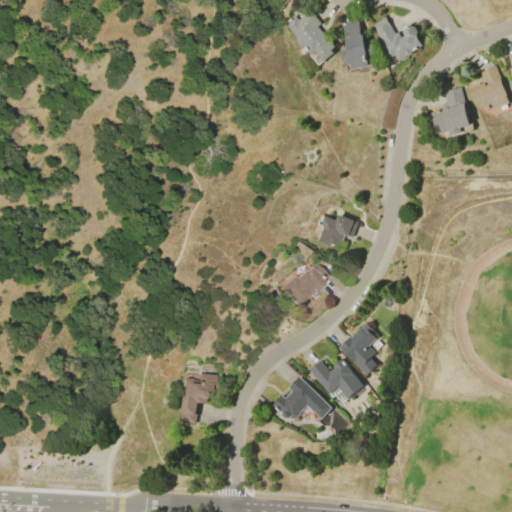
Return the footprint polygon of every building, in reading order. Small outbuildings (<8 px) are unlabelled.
[(295,33),(283,20),(286,17),(285,15),(288,13),(289,14),(292,12),(296,17),(308,7),(320,21),(317,24),(333,44),(329,47),(332,49),(322,58),(314,48),(310,52),(302,42),(298,41),(294,37),(295,33)] [(381,41),(371,25),(384,17),(394,32),(397,31),(400,36),(403,33),(402,32),(406,29),(402,24),(406,21),(407,24),(408,24),(413,25),(416,29),(415,33),(422,43),(397,58),(394,53),(388,57),(379,42),(381,41)] [(367,64),(350,68),(349,62),(343,63),(342,58),(341,58),(339,47),(346,46),(341,24),(357,20),(360,32),(361,31),(366,53),(365,53),(367,64)] [(495,64),(505,92),(504,92),(508,101),(487,109),(483,97),(482,98),(484,104),(478,106),(476,100),(474,101),(469,89),(477,86),(476,83),(483,80),(480,70),(495,64)] [(460,86),(464,102),(466,102),(469,113),(466,114),(468,123),(459,125),(460,130),(449,132),(448,129),(440,131),(438,122),(432,123),(429,111),(435,109),(435,108),(446,105),(443,90),(460,86)] [(337,214),(353,220),(352,220),(358,222),(352,238),(346,236),(347,235),(343,234),(340,240),(335,238),(331,248),(314,241),(320,227),(318,227),(323,215),(334,220),(337,214)] [(280,288),(293,275),(296,278),(305,269),(305,270),(310,266),(312,268),(317,264),(328,276),(323,280),(322,280),(313,289),(313,290),(298,305),(296,303),(295,304),(280,288)] [(365,374),(337,347),(348,336),(349,337),(358,327),(359,328),(365,322),(371,328),(369,331),(375,337),(366,346),(373,352),(368,357),(374,363),(365,374)] [(326,392),(308,369),(319,360),(327,371),(333,367),(331,365),(338,359),(342,365),(344,364),(349,369),(347,370),(360,385),(345,397),(335,385),(326,392)] [(184,380),(186,378),(192,379),(197,380),(198,372),(214,375),(213,385),(211,385),(208,404),(199,402),(195,425),(177,422),(184,380)] [(297,376),(329,406),(319,418),(304,404),(297,412),(298,413),(292,419),(288,416),(287,417),(283,417),(278,413),(279,412),(273,406),(274,405),(272,403),(280,394),(283,397),(290,390),(286,387),(297,376)]
